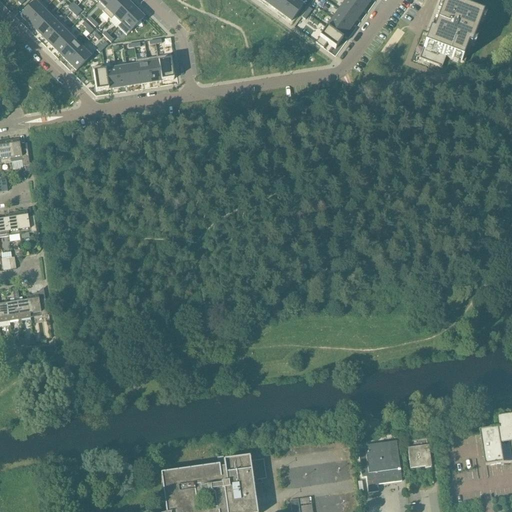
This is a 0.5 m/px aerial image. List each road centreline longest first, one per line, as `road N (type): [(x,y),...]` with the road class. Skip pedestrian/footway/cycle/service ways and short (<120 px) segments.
road 1 (residential): [(340,73),(191,97)]
road 2 (residential): [(96,113),(0,15)]
road 3 (residential): [(244,0),(340,73)]
